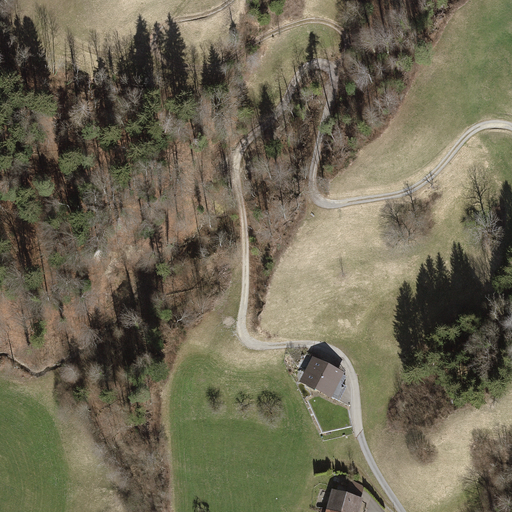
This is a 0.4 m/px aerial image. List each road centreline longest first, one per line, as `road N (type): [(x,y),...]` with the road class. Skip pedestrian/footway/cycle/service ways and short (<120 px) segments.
road 1 (track): [(313,344),(255,344),(242,326),(239,151),(302,71),(319,63),(334,75),(312,178),(326,203),(409,190),(470,132),(511,126)]
road 2 (track): [(329,67),(344,57),(347,39),(317,19),(278,29),(216,66),(165,61),(151,45),(157,26),(230,0)]
road 3 (residential): [(402,511),(365,449),(352,373),(335,351),(313,344)]
road 4 (track): [(55,0),(56,27),(77,45),(113,56),(155,54)]
